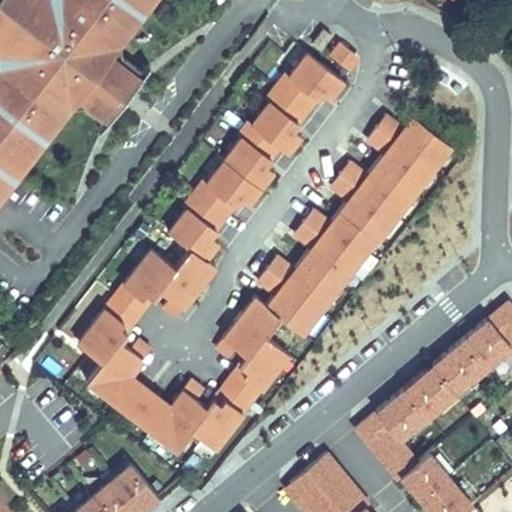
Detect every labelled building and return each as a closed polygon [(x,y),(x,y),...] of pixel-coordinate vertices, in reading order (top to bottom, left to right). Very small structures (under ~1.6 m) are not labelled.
[(140,74),(108,49),(111,45),(118,35),(145,0),(0,0),(0,188),(65,105),(69,99),(72,96),(75,92),(107,116),(140,74)] [(319,47),(330,33),(322,28),(312,41),(319,47)] [(354,52),(338,40),(329,52),(349,66),(353,60),(354,52)] [(342,77),(306,50),(287,74),(291,76),(288,80),(281,75),(275,83),(307,108),(322,89),(329,95),(342,77)] [(287,74),(284,71),(281,75),(288,80),(291,76),(287,74)] [(292,127),(307,108),(275,83),(268,92),(275,97),(272,101),(269,98),(250,122),(279,144),(287,150),(300,133),(292,127)] [(275,97),(268,92),(266,95),(269,98),(272,101),(275,97)] [(431,168),(450,143),(412,114),(402,126),(385,112),(375,124),(431,168)] [(265,163),(279,144),(250,122),(247,120),(240,128),(247,133),(245,137),(241,134),(223,156),(260,185),(273,169),(265,163)] [(414,191),(431,168),(375,124),(366,136),(383,150),(375,161),(414,191)] [(247,133),(240,128),(237,131),(241,134),(245,137),(247,133)] [(260,185),(223,156),(205,180),(209,183),(206,187),(199,181),(192,190),(225,215),(239,196),(247,202),(260,185)] [(414,191),(375,161),(366,172),(349,159),(339,171),(395,215),(414,191)] [(395,215),(339,171),(330,183),(347,197),(339,209),(375,236),(377,238),(395,215)] [(205,180),(201,178),(199,181),(206,187),(209,183),(205,180)] [(210,234),(225,215),(192,190),(186,198),(193,203),(190,207),(186,204),(168,229),(188,245),(205,255),(218,240),(210,234)] [(193,203),(186,198),(183,202),(186,204),(190,207),(193,203)] [(357,260),(375,236),(339,209),(330,220),(312,206),(303,218),(357,260)] [(357,260),(303,218),(293,231),(311,245),(302,256),(338,284),(357,260)] [(175,314),(215,263),(205,255),(188,245),(173,263),(149,245),(113,292),(139,312),(152,296),(159,286),(170,294),(162,304),(175,314)] [(338,284),(302,256),(294,267),(276,253),(266,265),(320,307),(338,284)] [(320,307),(266,265),(257,278),(275,292),(266,302),(279,313),(302,331),(320,307)] [(214,445),(251,397),(226,378),(213,395),(206,404),(196,396),(203,387),(190,377),(172,400),(169,404),(155,393),(153,391),(148,397),(125,379),(129,373),(132,370),(150,347),(137,336),(130,346),(119,338),(126,328),(139,312),(113,292),(77,340),(100,358),(85,378),(137,418),(142,412),(155,422),(150,428),(175,447),(191,427),(214,445)] [(251,397),(287,350),(264,333),(279,313),(266,302),(254,293),(215,344),(228,354),(235,344),(246,353),(238,362),(226,378),(251,397)] [(511,307),(385,413),(411,445),(511,366),(511,307)] [(153,391),(129,373),(125,379),(148,397),(153,391)] [(155,422),(142,412),(137,418),(150,428),(155,422)] [(430,449),(400,475),(418,497),(451,471),(430,449)] [(279,485),(301,511),(372,511),(322,450),(279,485)] [(127,459),(60,511),(129,511),(154,493),(127,459)] [(418,497),(430,511),(456,511),(472,499),(451,471),(418,497)]
